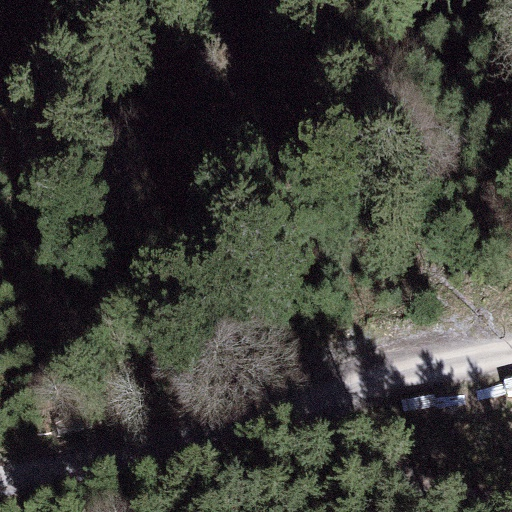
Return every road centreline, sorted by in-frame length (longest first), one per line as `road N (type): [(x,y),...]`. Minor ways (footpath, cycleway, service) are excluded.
road 1 (track): [(231,443),(511,381)]
road 2 (track): [(0,503),(231,443)]
road 3 (track): [(231,443),(401,511)]
